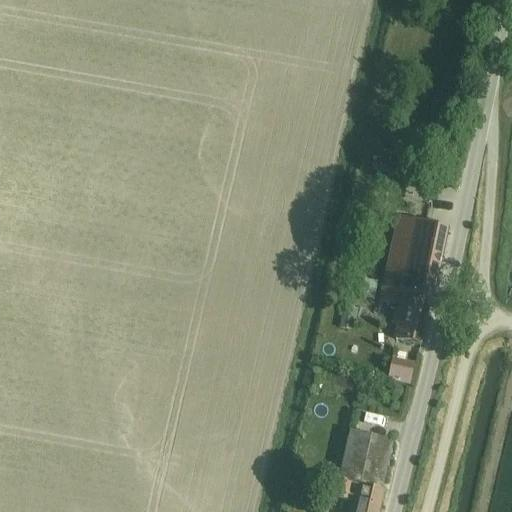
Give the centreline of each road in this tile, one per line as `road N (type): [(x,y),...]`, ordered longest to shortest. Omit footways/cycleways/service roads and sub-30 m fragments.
road 1 (unclassified): [(390,511),(504,0)]
road 2 (track): [(425,511),(480,318),(488,90)]
